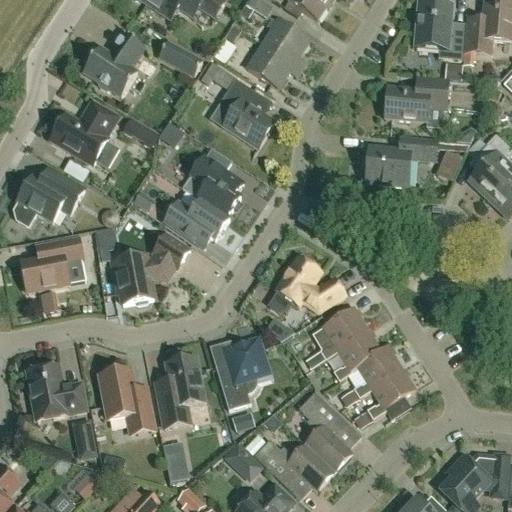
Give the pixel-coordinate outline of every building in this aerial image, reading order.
[(227,5),(218,0),(136,0),(173,24),(181,11),(195,20),(201,10),(217,20),(227,5)] [(267,22),(274,12),(256,0),(252,0),(241,17),(249,22),(254,14),(267,22)] [(334,1),(332,0),(292,0),(289,5),(319,24),(334,1)] [(511,46),(511,2),(486,0),(484,25),(469,24),(466,56),(476,57),(492,59),(493,44),(511,46)] [(463,65),(465,37),(451,36),(453,10),(419,7),(416,52),(440,54),(439,63),(463,65)] [(265,49),(303,73),(307,66),(301,61),(312,44),(281,25),(265,49)] [(100,53),(84,77),(99,86),(99,91),(107,96),(111,95),(122,102),(138,78),(130,73),(144,52),(123,38),(112,54),(115,56),(112,61),(100,53)] [(203,66),(167,47),(160,61),(195,80),(203,66)] [(303,73),(265,49),(249,74),(280,93),(291,76),(298,81),(303,73)] [(238,50),(228,66),(245,77),(255,62),(238,50)] [(476,57),(466,56),(465,68),(474,69),(476,57)] [(212,67),(201,85),(208,89),(212,82),(229,94),(236,83),(212,67)] [(450,81),(466,84),(468,69),(452,67),(450,81)] [(260,152),(277,125),(254,111),(262,99),(236,83),(229,94),(221,106),(235,115),(225,131),(260,152)] [(448,115),(450,86),(419,83),(418,96),(388,93),(386,123),(429,127),(431,113),(448,115)] [(70,119),(55,145),(94,168),(96,166),(108,173),(119,153),(107,146),(110,142),(107,141),(119,121),(94,106),(82,126),(70,119)] [(131,121),(122,135),(131,140),(132,138),(144,146),(143,147),(152,152),(160,138),(131,121)] [(490,203),(511,179),(511,170),(504,162),(511,153),(496,139),(479,157),(488,165),(470,184),(490,203)] [(437,154),(437,147),(438,145),(402,142),(401,157),(370,154),(367,187),(408,191),(410,162),(436,164),(437,154)] [(437,147),(437,154),(467,156),(470,150),(437,147)] [(185,193),(199,203),(199,202),(231,224),(231,223),(228,221),(234,213),(238,213),(241,208),(241,204),(242,201),(237,198),(245,187),(228,176),(206,161),(192,181),(193,181),(185,193)] [(69,176),(90,186),(96,174),(75,164),(69,176)] [(22,190),(24,197),(19,205),(23,208),(20,213),(15,214),(18,223),(29,230),(38,216),(54,226),(62,212),(71,218),(86,193),(50,172),(42,186),(34,181),(29,189),(22,190)] [(511,179),(490,203),(510,222),(511,219),(511,179)] [(149,214),(154,205),(142,197),(137,206),(149,214)] [(199,202),(199,203),(201,204),(194,216),(179,206),(166,225),(206,252),(213,242),(217,244),(218,242),(222,241),(225,237),(225,233),(231,224),(199,202)] [(113,233),(95,236),(100,266),(110,264),(108,255),(117,253),(113,233)] [(154,259),(114,266),(119,296),(122,296),(124,309),(134,307),(138,310),(147,308),(150,304),(155,303),(152,290),(150,277),(162,275),(168,266),(177,273),(178,273),(191,253),(168,238),(154,259)] [(66,267),(84,264),(80,242),(39,249),(41,263),(22,266),(28,296),(70,288),(66,267)] [(322,277),(299,261),(277,295),(300,310),(303,306),(319,317),(346,300),(335,283),(333,285),(334,286),(320,296),(313,291),(322,277)] [(46,317),(64,316),(63,298),(44,299),(46,317)] [(328,351),(321,355),(327,364),(339,357),(336,352),(368,332),(355,312),(323,332),(334,348),(329,351),(328,351)] [(274,325),(266,337),(281,348),(295,339),(274,325)] [(342,371),(334,376),(340,386),(353,377),(352,375),(357,371),(356,369),(381,354),(368,332),(336,352),(339,357),(347,370),(343,373),(342,371)] [(260,343),(232,351),(236,363),(216,369),(229,415),(251,408),(248,398),(254,394),(256,392),(257,389),(258,385),(257,383),(270,378),(260,343)] [(362,388),(353,394),(359,403),(371,395),(368,391),(400,369),(388,350),(382,354),(381,354),(356,369),(357,371),(367,386),(363,389),(362,388)] [(156,381),(161,408),(165,432),(190,428),(187,410),(204,407),(196,363),(168,368),(170,378),(156,381)] [(37,374),(29,375),(38,424),(68,419),(68,418),(87,414),(82,388),(66,391),(62,388),(58,370),(55,370),(50,367),(40,369),(37,374)] [(375,410),(367,415),(373,424),(387,415),(385,413),(405,401),(416,394),(400,369),(368,391),(371,395),(380,408),(375,411),(375,410)] [(148,392),(135,395),(132,375),(100,381),(109,424),(127,421),(131,439),(155,434),(148,392)] [(306,449),(335,476),(353,457),(337,442),(349,430),(315,397),(299,414),(310,424),(307,427),(318,436),(306,449)] [(97,463),(89,422),(71,425),(75,447),(79,467),(97,463)] [(244,441),(259,435),(255,426),(241,431),(244,441)] [(255,461),(266,472),(289,493),(300,481),(316,496),(335,476),(306,449),(294,461),(284,452),(281,454),(270,444),(255,461)] [(261,472),(247,458),(238,450),(227,462),(236,470),(249,483),(250,483),(251,482),(261,472)] [(453,482),(441,495),(453,507),(458,511),(476,511),(479,510),(473,505),(485,492),(492,493),(492,501),(505,502),(507,477),(509,460),(495,459),(495,462),(477,460),(471,467),(469,465),(465,462),(455,472),(459,476),(453,482)] [(0,511),(14,511),(5,503),(11,497),(9,494),(18,485),(2,469),(0,471),(0,511)] [(92,475),(76,493),(85,501),(101,484),(92,475)] [(256,495),(240,511),(289,511),(294,507),(275,489),(263,502),(256,495)] [(117,511),(159,511),(161,510),(147,496),(142,501),(135,494),(117,511)] [(203,511),(205,510),(188,494),(179,503),(185,509),(182,511),(203,511)] [(62,498),(50,510),(52,511),(71,511),(74,509),(62,498)] [(408,511),(425,511),(417,503),(408,511)]
